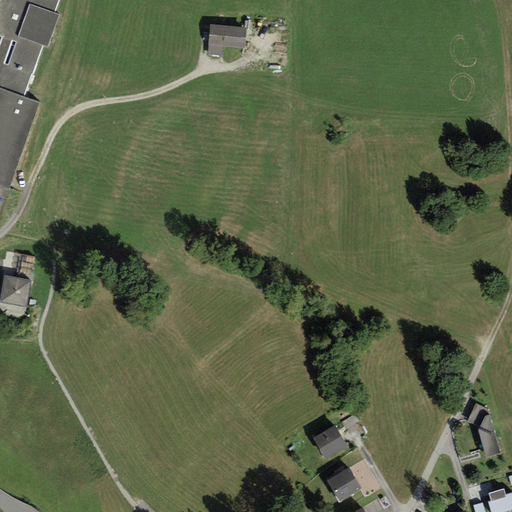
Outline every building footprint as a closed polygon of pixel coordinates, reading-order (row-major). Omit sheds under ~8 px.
[(0,0),(0,35),(2,36),(0,41),(0,185),(9,188),(39,102),(24,97),(42,45),(48,47),(59,15),(54,13),(58,0),(0,0)] [(212,28),(210,45),(243,49),(245,31),(212,28)] [(33,276),(33,254),(19,254),(19,276),(33,276)] [(5,276),(0,303),(26,307),(30,280),(5,276)] [(467,422),(477,426),(486,458),(500,454),(487,410),(476,404),(467,422)] [(346,429),(360,421),(355,414),(342,422),(346,429)] [(334,426),(313,439),(326,459),(347,446),(334,426)] [(349,468),(328,481),(340,501),(362,489),(349,468)] [(504,489),(489,494),(491,501),(488,502),(490,511),(506,511),(511,510),(511,493),(505,495),(504,489)] [(474,511),(485,511),(482,502),(473,506),(474,511)]
